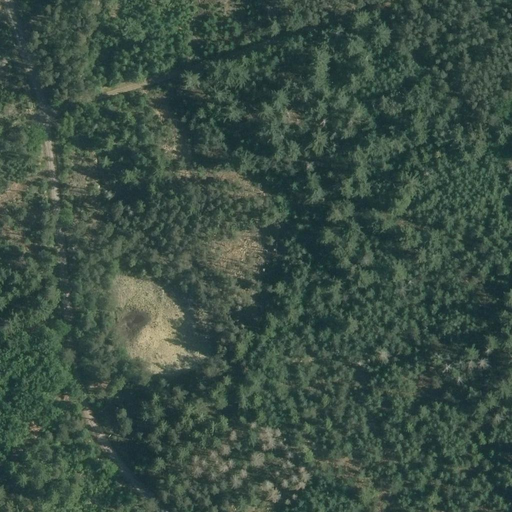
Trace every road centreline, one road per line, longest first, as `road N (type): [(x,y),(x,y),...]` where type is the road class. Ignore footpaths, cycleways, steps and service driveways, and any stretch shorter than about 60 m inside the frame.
road 1 (track): [(161,511),(92,429),(76,385),(41,115)]
road 2 (track): [(84,98),(406,0)]
road 3 (track): [(41,115),(7,0)]
